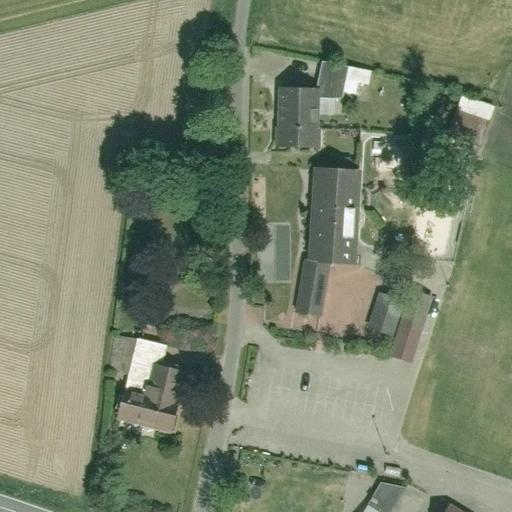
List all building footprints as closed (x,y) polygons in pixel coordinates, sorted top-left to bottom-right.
[(370,72),(322,62),(317,87),(355,95),(358,83),(367,85),(370,72)] [(318,90),(282,89),(281,128),(278,128),(278,148),(311,148),(311,130),(317,131),(318,90)] [(454,94),(442,135),(477,145),(489,104),(454,94)] [(357,179),(309,176),(303,264),(351,267),(357,179)] [(296,271),(288,321),(319,325),(327,276),(296,271)] [(369,293),(359,326),(370,329),(380,296),(369,293)] [(381,294),(372,331),(387,335),(397,298),(381,294)] [(408,294),(395,329),(414,335),(427,301),(408,294)] [(108,384),(139,390),(137,400),(122,397),(116,426),(168,435),(173,407),(161,405),(168,371),(155,369),(159,349),(116,341),(108,384)] [(376,486),(363,511),(389,511),(398,496),(376,486)] [(457,511),(440,502),(433,511),(457,511)]
